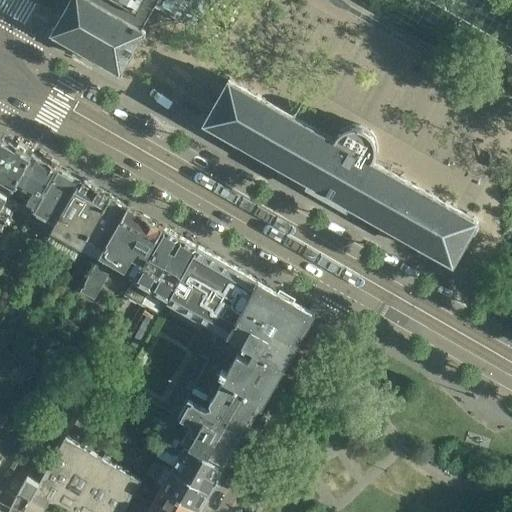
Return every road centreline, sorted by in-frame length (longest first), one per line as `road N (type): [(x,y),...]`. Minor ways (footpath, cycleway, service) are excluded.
road 1 (residential): [(356,273),(222,511)]
road 2 (tertiary): [(124,141),(356,273)]
road 3 (tertiary): [(356,273),(511,362)]
road 4 (tertiary): [(124,141),(100,104),(0,42)]
road 5 (tertiary): [(0,93),(82,136),(124,141)]
